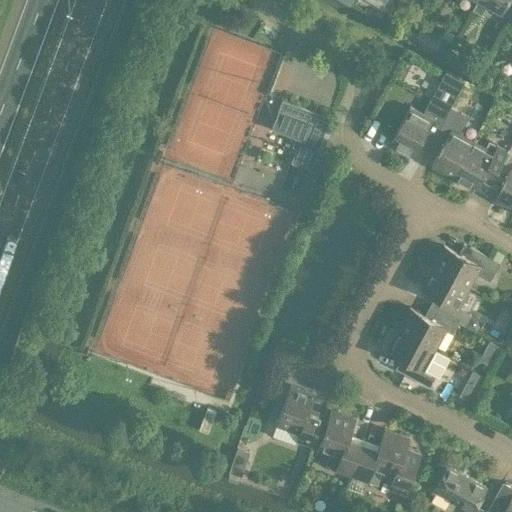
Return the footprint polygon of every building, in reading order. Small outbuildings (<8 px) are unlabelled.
[(510,14),(511,10),(511,0),(481,0),(500,10),(500,9),(510,14)] [(416,8),(411,18),(421,23),(426,13),(416,8)] [(442,37),(450,41),(454,34),(446,30),(442,37)] [(390,143),(412,155),(419,141),(430,146),(433,139),(432,139),(450,106),(432,97),(423,113),(410,106),(390,143)] [(311,169),(324,132),(329,117),(281,100),(271,128),(299,138),(291,162),(311,169)] [(439,151),(431,165),(453,177),(473,141),(459,133),(468,116),(450,106),(432,139),(433,139),(443,144),(439,151)] [(491,181),(495,173),(507,151),(490,142),(487,148),(473,141),(453,177),(474,189),(474,188),(481,175),(491,181)] [(494,199),(493,199),(511,209),(511,153),(507,151),(495,173),(505,178),(494,199)] [(433,268),(469,288),(477,272),(491,279),(500,261),(463,243),(458,253),(445,246),(433,268)] [(460,306),(469,288),(433,268),(422,289),(435,296),(430,306),(459,322),(466,326),(466,325),(471,315),(472,313),(460,306)] [(437,350),(438,348),(448,329),(454,332),(459,322),(430,306),(425,315),(411,308),(400,330),(437,350)] [(466,325),(466,326),(475,331),(478,325),(477,318),(471,315),(466,325)] [(400,330),(389,351),(407,360),(402,370),(406,372),(430,385),(435,375),(436,375),(446,355),(437,350),(400,330)] [(499,346),(489,341),(480,359),(489,364),(499,346)] [(482,374),(473,369),(461,392),(470,397),(482,374)] [(314,445),(322,422),(307,416),(315,393),(291,385),(277,425),(300,433),(298,440),(314,445)] [(208,432),(216,409),(207,406),(199,428),(208,432)] [(352,476),(362,447),(348,442),(356,418),(332,410),(318,450),(331,455),(327,467),(352,476)] [(362,447),(352,476),(378,485),(383,473),(394,477),(394,479),(393,483),(396,489),(399,491),(407,493),(421,454),(406,448),(410,438),(386,429),(378,452),(362,447)] [(485,511),(487,510),(476,505),(486,486),(447,465),(433,490),(471,510),(470,511),(485,511)] [(511,511),(511,496),(503,511),(490,511),(487,510),(485,511),(511,511)]
